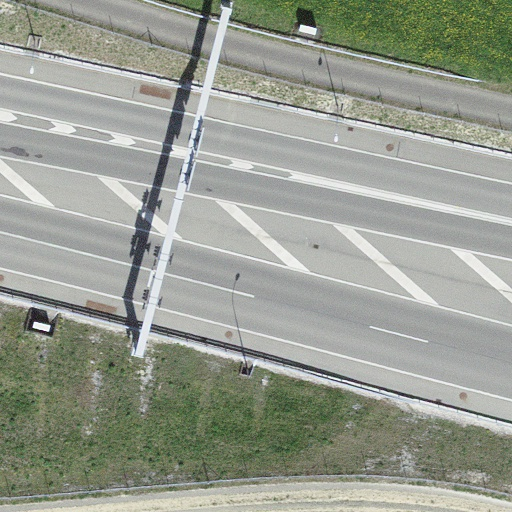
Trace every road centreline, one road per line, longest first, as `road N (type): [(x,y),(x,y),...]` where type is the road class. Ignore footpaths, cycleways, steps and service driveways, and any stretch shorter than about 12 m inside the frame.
road 1 (motorway): [(0,230),(511,364)]
road 2 (motorway): [(511,202),(0,95)]
road 3 (motorway): [(511,242),(0,145)]
road 4 (track): [(76,0),(280,57),(511,107)]
road 5 (track): [(489,511),(381,496),(104,511)]
